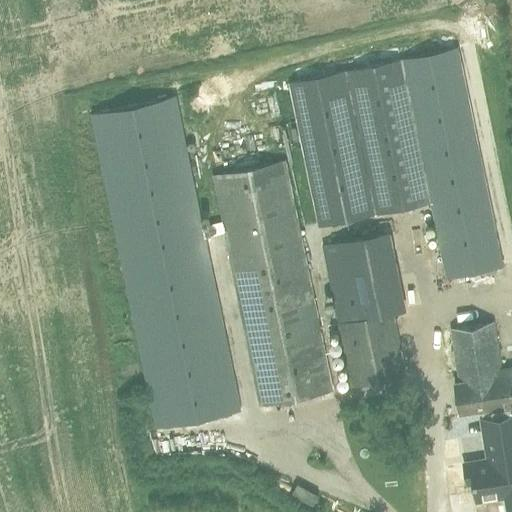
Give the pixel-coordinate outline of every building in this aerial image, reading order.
[(504,268),(461,50),(292,84),(320,226),(431,204),(447,280),(504,268)] [(176,98),(91,115),(155,428),(241,410),(176,98)] [(286,162),(213,177),(261,406),(334,391),(286,162)] [(353,387),(407,376),(378,235),(324,245),(353,387)] [(511,279),(511,276),(425,288),(428,307),(511,295),(511,279)] [(505,411),(511,409),(511,369),(502,371),(494,322),(452,329),(461,383),(455,383),(460,413),(504,406),(505,411)] [(511,415),(482,421),(485,437),(488,460),(465,464),(468,484),(474,483),(477,501),(506,497),(507,502),(511,500),(511,415)]
